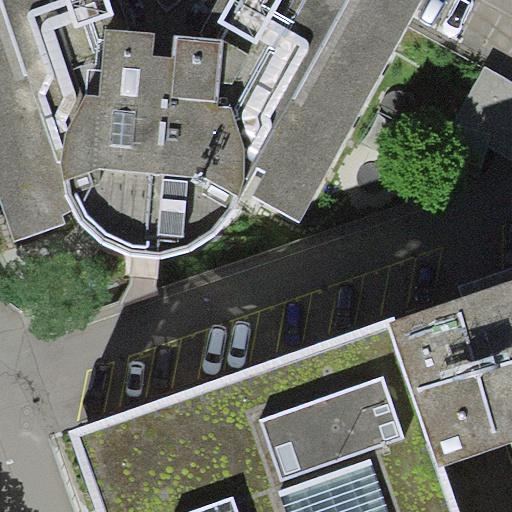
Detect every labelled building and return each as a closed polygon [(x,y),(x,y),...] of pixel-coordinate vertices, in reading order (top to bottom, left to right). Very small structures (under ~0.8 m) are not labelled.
[(244,214),(301,240),(432,0),(227,0),(195,58),(177,59),(175,77),(164,77),(154,76),(156,55),(130,53),(114,0),(0,0),(0,205),(17,256),(76,234),(81,245),(110,262),(133,276),(160,278),(191,268),(218,255),(244,214)] [(114,0),(130,53),(156,55),(154,76),(164,77),(175,77),(177,59),(195,58),(227,0),(114,0)] [(489,141),(511,153),(511,152),(511,81),(510,79),(487,69),(458,118),(454,169),(482,170),(489,141)] [(160,278),(133,276),(131,299),(144,300),(157,301),(160,278)] [(500,449),(506,468),(511,466),(511,280),(450,301),(453,311),(500,449)] [(96,511),(454,511),(439,470),(500,449),(453,311),(73,443),(96,511)]
